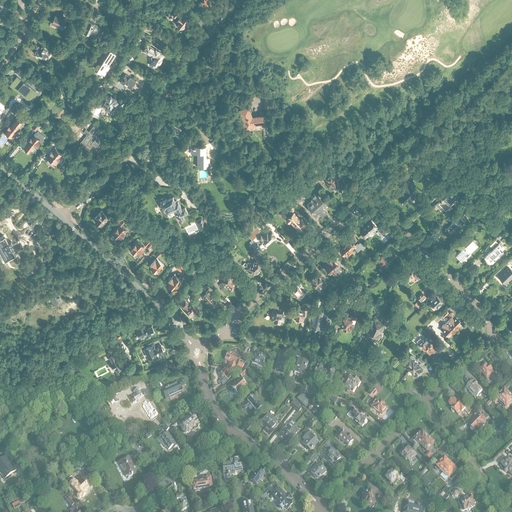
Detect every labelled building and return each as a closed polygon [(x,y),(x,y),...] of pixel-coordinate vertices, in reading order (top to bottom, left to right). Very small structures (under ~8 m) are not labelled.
[(208,0),(201,0),(200,2),(207,9),(213,4),(208,0)] [(176,9),(175,10),(173,8),(170,11),(172,13),(172,14),(172,15),(172,16),(172,17),(174,18),(175,18),(176,17),(178,19),(176,21),(178,23),(177,25),(179,27),(179,26),(183,29),(187,23),(189,25),(191,23),(186,18),(187,18),(180,12),(180,13),(176,9)] [(69,19),(71,15),(68,14),(64,13),(62,16),(64,16),(62,19),(55,16),(52,22),(58,26),(58,27),(61,29),(62,27),(63,28),(67,18),(69,19)] [(100,27),(97,26),(97,25),(94,24),(88,21),(85,27),(84,26),(83,30),(84,30),(84,32),(89,34),(95,37),(100,27)] [(46,59),(49,54),(47,52),(49,48),(43,45),(41,48),(39,47),(35,52),(37,54),(38,54),(38,55),(39,56),(40,56),(43,58),(43,59),(45,60),(45,59),(46,60),(44,62),(47,64),(49,61),(46,59)] [(155,50),(153,48),(148,46),(147,48),(145,47),(143,50),(152,56),(152,55),(154,56),(154,58),(153,60),(150,64),(156,68),(159,64),(162,60),(160,59),(162,57),(162,56),(161,55),(161,54),(159,53),(160,52),(156,49),(155,50)] [(98,70),(102,72),(105,74),(110,66),(108,65),(116,53),(110,49),(98,70)] [(126,74),(124,77),(120,82),(131,89),(136,81),(126,74)] [(17,78),(12,86),(32,101),(37,94),(17,78)] [(116,99),(114,98),(113,99),(111,99),(112,97),(111,95),(109,96),(109,97),(105,95),(103,100),(100,101),(102,104),(102,105),(106,106),(106,109),(106,111),(111,112),(112,111),(114,106),(120,108),(120,107),(122,108),(123,102),(122,102),(118,100),(118,101),(116,100),(116,99)] [(21,110),(17,107),(16,107),(12,111),(17,115),(21,110)] [(266,116),(265,116),(252,117),(248,107),(240,110),(243,118),(242,118),(243,119),(242,120),(243,121),(245,126),(249,125),(262,123),(262,124),(267,124),(266,116)] [(6,133),(5,134),(9,137),(10,136),(11,137),(13,133),(15,134),(17,131),(16,130),(18,127),(22,122),(23,122),(17,117),(16,118),(13,123),(10,126),(9,125),(7,128),(8,129),(5,132),(6,133)] [(98,139),(102,134),(104,132),(95,125),(89,132),(86,129),(84,132),(87,135),(80,143),(82,144),(82,145),(89,151),(93,145),(100,150),(105,144),(98,139)] [(27,144),(24,148),(25,148),(25,149),(28,152),(29,151),(30,152),(34,146),(36,147),(43,138),(36,133),(34,135),(32,137),(29,140),(30,141),(27,144)] [(211,143),(217,150),(221,147),(215,139),(211,143)] [(205,157),(205,156),(205,147),(203,147),(203,146),(201,146),(201,147),(192,147),(192,153),(198,153),(198,158),(197,159),(195,159),(195,165),(198,165),(198,167),(209,167),(209,166),(210,166),(210,162),(209,162),(209,157),(205,157)] [(61,158),(63,155),(55,149),(53,151),(52,151),(50,154),(51,155),(48,158),(49,159),(47,161),(52,165),(54,163),(56,165),(59,161),(58,160),(60,157),(61,158)] [(331,170),(336,165),(332,161),(327,167),(331,170)] [(338,184),(339,182),(339,181),(338,180),(337,180),(336,179),(338,178),(336,176),(335,174),(334,175),(331,170),(324,176),(325,177),(328,181),(327,182),(330,185),(331,184),(334,187),(336,189),(336,188),(337,189),(339,189),(340,188),(340,187),(339,186),(339,185),(338,184)] [(456,186),(461,181),(457,177),(452,181),(456,186)] [(410,187),(405,183),(400,187),(405,192),(404,193),(403,193),(402,194),(402,195),(398,198),(404,204),(408,201),(409,202),(410,201),(411,201),(412,199),(412,198),(413,197),(413,196),(416,192),(413,189),(411,187),(410,187)] [(444,209),(463,191),(459,188),(456,191),(454,188),(452,190),(446,195),(439,201),(435,205),(440,209),(442,207),(444,209)] [(296,204),(297,202),(298,203),(303,199),(297,193),(293,197),(291,199),(296,204)] [(325,207),(323,206),(325,204),(317,195),(317,196),(315,193),(311,196),(313,197),(311,199),(325,215),(327,212),(324,208),(325,207)] [(166,198),(159,202),(160,202),(159,203),(159,204),(160,205),(161,206),(163,209),(164,209),(166,214),(174,210),(175,211),(174,211),(176,215),(177,215),(180,221),(184,219),(182,216),(188,213),(185,207),(181,208),(179,204),(177,201),(175,203),(172,197),(166,200),(166,198)] [(322,217),(325,215),(311,199),(312,200),(307,204),(309,207),(308,208),(311,211),(316,216),(318,215),(319,216),(320,215),(322,217)] [(293,212),(292,211),(294,210),(292,209),(290,211),(289,212),(288,211),(287,211),(284,210),(281,213),(282,216),(285,217),(286,217),(287,218),(286,219),(289,223),(290,221),(294,225),(295,224),(295,223),(296,223),(295,222),(296,221),(295,220),(298,217),(293,212)] [(102,226),(113,214),(111,212),(107,216),(101,211),(98,213),(96,215),(97,215),(94,219),(102,226)] [(449,235),(464,220),(459,215),(443,230),(449,235)] [(298,230),(306,224),(301,218),(300,219),(298,217),(295,220),(296,221),(295,222),(296,223),(295,223),(295,224),(294,225),(293,226),(296,229),(297,228),(298,230)] [(482,218),(473,227),(477,231),(486,222),(487,220),(484,217),(483,218),(482,218)] [(121,226),(125,222),(123,220),(119,224),(120,225),(113,233),(120,239),(127,231),(121,226)] [(267,228),(272,224),(268,220),(264,224),(267,228)] [(389,231),(381,223),(378,227),(372,220),(360,231),(365,237),(369,234),(370,235),(371,235),(372,234),(373,234),(373,233),(374,233),(374,232),(374,231),(373,230),(376,228),(383,236),(389,231)] [(506,237),(510,233),(506,229),(502,233),(506,237)] [(275,237),(275,236),(272,233),(273,232),(271,230),(268,233),(267,232),(265,234),(270,241),(273,239),(274,239),(275,238),(275,237)] [(256,237),(254,235),(252,232),(248,236),(252,241),(256,237)] [(257,234),(259,236),(257,237),(260,240),(259,240),(262,243),(263,243),(265,246),(270,241),(265,234),(263,236),(261,234),(259,232),(257,234)] [(5,236),(0,238),(0,251),(5,261),(15,255),(10,246),(13,244),(11,241),(9,243),(5,236)] [(461,249),(462,250),(456,255),(456,256),(457,255),(462,260),(461,261),(478,245),(472,239),(465,246),(464,245),(461,249)] [(145,247),(137,240),(134,243),(135,244),(130,249),(137,255),(145,247)] [(149,249),(152,245),(153,244),(148,240),(144,244),(149,249)] [(351,250),(354,247),(349,241),(339,250),(344,255),(344,256),(346,259),(350,256),(348,254),(352,251),(351,250)] [(357,247),(356,248),(358,251),(361,248),(363,249),(365,247),(361,243),(359,245),(358,244),(356,245),(357,247)] [(500,248),(501,246),(498,243),(488,253),(487,255),(485,256),(491,263),(503,251),(500,248)] [(257,249),(256,248),(255,247),(251,251),(255,255),(255,256),(255,255),(261,250),(258,248),(257,249)] [(390,262),(397,256),(394,253),(388,259),(383,255),(377,260),(379,262),(379,263),(379,264),(380,265),(381,265),(382,266),(385,268),(390,263),(390,262)] [(258,258),(255,255),(255,256),(255,255),(253,257),(256,260),(253,263),(259,270),(265,264),(261,260),(260,261),(258,258)] [(156,272),(159,268),(163,264),(156,258),(149,266),(150,266),(150,267),(153,269),(152,270),(154,272),(155,271),(156,272)] [(342,270),(341,268),(333,260),(331,258),(328,261),(328,262),(324,266),(330,273),(332,271),(333,273),(337,270),(338,269),(341,272),(342,270)] [(259,270),(253,263),(251,261),(247,264),(246,263),(244,265),(249,271),(253,276),(259,270)] [(511,277),(511,270),(510,268),(508,267),(498,276),(505,284),(511,277)] [(419,276),(413,269),(407,274),(408,275),(407,276),(412,281),(412,280),(413,281),(419,276)] [(224,276),(233,287),(238,283),(230,274),(229,274),(228,272),(224,276)] [(169,278),(170,279),(167,282),(170,285),(169,287),(172,290),(174,288),(175,289),(180,284),(183,286),(183,285),(184,284),(183,282),(174,274),(171,277),(170,276),(169,278)] [(224,276),(224,277),(221,274),(220,275),(222,278),(224,280),(223,281),(222,280),(222,281),(222,282),(221,283),(219,285),(222,288),(224,286),(229,291),(233,287),(224,276)] [(322,289),(327,284),(319,275),(317,276),(315,274),(310,279),(313,282),(312,283),(315,286),(316,286),(319,289),(321,288),(322,289)] [(297,297),(299,300),(305,295),(303,292),(297,286),(291,291),(291,292),(291,293),(292,294),(293,294),(297,298),(297,297)] [(208,289),(206,291),(203,288),(199,292),(205,299),(205,300),(206,301),(208,301),(211,305),(212,304),(214,304),(215,303),(215,302),(218,299),(209,290),(209,289),(208,289)] [(340,295),(342,293),(337,288),(332,292),(336,297),(339,294),(340,295)] [(190,302),(193,299),(188,293),(183,298),(185,300),(181,304),(183,307),(184,307),(186,309),(185,310),(186,311),(186,312),(187,313),(188,314),(191,316),(195,313),(196,313),(197,312),(197,311),(198,310),(195,307),(192,303),(191,304),(190,302)] [(426,297),(422,293),(418,297),(422,301),(426,297)] [(442,304),(442,303),(441,303),(443,302),(434,293),(431,297),(432,298),(429,301),(436,308),(439,305),(439,306),(440,305),(442,304)] [(57,300),(55,296),(55,295),(53,296),(54,297),(50,299),(53,306),(59,303),(58,300),(57,300)] [(384,301),(381,307),(386,310),(389,304),(384,301)] [(291,305),(291,308),(296,309),(295,319),(303,320),(304,316),(305,317),(306,310),(300,309),(301,305),(291,305)] [(284,321),(285,309),(282,308),(281,313),(273,312),(272,313),(271,314),(271,316),(272,316),(272,319),(274,320),(274,321),(275,321),(276,322),(278,323),(279,322),(280,322),(280,320),(284,321)] [(448,313),(446,310),(447,310),(445,308),(439,314),(444,318),(446,317),(445,316),(448,313)] [(319,330),(320,328),(324,312),(316,310),(312,328),(319,330)] [(327,330),(332,312),(324,310),(324,312),(320,328),(327,330)] [(447,321),(456,330),(459,326),(458,326),(462,322),(456,316),(455,317),(454,315),(452,313),(452,314),(451,313),(449,315),(451,317),(447,321)] [(350,318),(348,317),(348,316),(348,315),(347,314),(346,314),(345,315),(344,316),(344,315),(344,317),(343,316),(342,318),(343,319),(340,327),(344,329),(344,330),(346,331),(347,330),(348,330),(352,331),(354,325),(351,324),(352,320),(352,319),(355,320),(357,317),(351,315),(350,318)] [(447,321),(444,318),(439,314),(434,319),(437,322),(441,319),(445,323),(442,326),(444,327),(442,328),(443,329),(443,330),(444,331),(444,332),(446,334),(447,334),(448,336),(452,332),(453,333),(456,330),(447,321)] [(382,330),(383,328),(383,327),(382,327),(384,323),(378,320),(379,318),(375,316),(369,328),(368,327),(367,329),(368,330),(365,335),(367,337),(367,338),(372,340),(373,339),(376,341),(377,339),(378,340),(380,339),(381,337),(381,335),(379,335),(381,331),(382,330)] [(151,335),(150,334),(155,332),(152,326),(148,328),(146,324),(136,329),(139,337),(144,335),(145,337),(146,337),(147,337),(151,335)] [(435,335),(431,331),(434,328),(430,324),(426,328),(430,332),(434,336),(435,335)] [(116,371),(122,368),(121,366),(122,365),(120,359),(118,360),(117,358),(118,357),(116,351),(114,352),(110,344),(118,340),(117,339),(123,336),(121,333),(110,339),(111,342),(109,343),(113,352),(109,355),(112,362),(111,363),(114,370),(116,369),(116,371)] [(424,341),(423,340),(419,344),(422,347),(422,349),(424,351),(425,351),(426,350),(430,353),(431,351),(432,352),(434,352),(436,350),(436,349),(435,348),(436,346),(429,339),(428,339),(427,338),(424,341)] [(164,353),(163,351),(160,345),(152,348),(151,345),(144,348),(149,358),(158,353),(159,356),(164,353)] [(106,353),(104,350),(93,355),(95,359),(106,353)] [(230,363),(235,366),(236,366),(240,358),(232,353),(231,355),(228,353),(224,360),(230,363)] [(246,363),(249,356),(244,354),(241,360),(246,363)] [(253,366),(253,365),(261,368),(265,358),(258,355),(257,356),(255,355),(252,364),(251,366),(253,366)] [(409,369),(417,362),(414,360),(415,359),(411,355),(409,358),(408,357),(406,360),(406,359),(403,363),(403,364),(402,365),(405,368),(406,367),(409,369)] [(283,372),(287,360),(279,358),(275,370),(283,372)] [(303,375),(307,363),(299,360),(294,372),(303,375)] [(422,370),(423,369),(425,367),(420,363),(419,364),(417,362),(409,369),(413,373),(412,374),(415,376),(416,376),(417,376),(421,372),(420,372),(422,370)] [(223,382),(225,379),(226,379),(227,380),(228,381),(232,375),(230,373),(235,366),(230,363),(225,369),(223,371),(221,371),(221,373),(220,374),(221,375),(223,382)] [(324,378),(327,372),(322,370),(323,366),(317,364),(316,368),(316,369),(315,371),(314,376),(315,376),(314,380),(317,381),(319,376),(324,378)] [(491,366),(490,366),(488,367),(486,365),(485,366),(480,370),(479,371),(481,375),(483,373),(487,379),(491,376),(495,382),(500,379),(495,372),(494,374),(492,371),(493,370),(492,369),(492,368),(491,366)] [(327,372),(324,378),(324,379),(331,382),(335,370),(328,367),(327,372)] [(356,388),(359,382),(346,375),(343,381),(342,381),(341,383),(343,384),(341,388),(352,393),(353,391),(355,387),(356,388)] [(238,395),(246,388),(243,384),(244,383),(240,379),(231,387),(234,391),(234,393),(235,394),(237,394),(238,395)] [(180,387),(182,386),(185,385),(183,381),(180,382),(161,390),(166,400),(170,398),(183,392),(182,390),(180,387)] [(472,381),(466,388),(474,395),(474,394),(477,397),(478,395),(479,396),(480,396),(481,395),(481,394),(481,393),(483,391),(480,389),(480,388),(477,385),(476,384),(474,383),(472,381)] [(263,384),(261,382),(256,386),(260,391),(266,385),(265,384),(264,384),(263,384)] [(340,394),(342,389),(339,388),(340,387),(338,386),(338,385),(336,384),(333,389),(340,394)] [(310,395),(311,391),(307,390),(308,387),(305,386),(302,392),(306,393),(310,395)] [(488,397),(492,393),(488,388),(484,392),(488,397)] [(152,405),(150,402),(151,402),(147,396),(147,397),(145,395),(144,396),(143,394),(141,395),(138,389),(133,392),(135,394),(129,398),(133,404),(136,402),(137,402),(140,401),(143,407),(144,406),(146,409),(148,407),(150,411),(149,411),(155,420),(158,417),(153,409),(154,408),(152,405)] [(373,399),(378,393),(373,389),(368,395),(373,399)] [(501,404),(511,394),(507,390),(507,391),(504,389),(500,393),(501,394),(496,398),(492,401),(495,404),(498,401),(501,404)] [(297,399),(306,408),(311,403),(302,394),(297,399)] [(336,403),(338,399),(331,394),(328,399),(336,403)] [(511,403),(511,396),(510,395),(511,394),(501,404),(504,407),(503,408),(505,410),(511,403)] [(256,411),(262,407),(252,396),(251,398),(250,397),(249,398),(250,399),(247,401),(248,401),(242,406),(245,409),(250,405),(256,411)] [(468,405),(465,408),(458,401),(459,401),(457,399),(457,400),(455,398),(452,400),(451,400),(449,401),(449,402),(450,403),(449,404),(452,407),(451,408),(452,408),(451,409),(451,411),(453,412),(454,412),(455,411),(459,415),(464,410),(468,414),(470,413),(471,414),(474,412),(472,410),(468,405)] [(483,402),(487,407),(492,402),(487,398),(483,402)] [(387,408),(377,399),(371,406),(381,415),(387,408)] [(327,417),(330,413),(324,408),(321,412),(327,417)] [(356,410),(351,416),(355,420),(355,421),(355,422),(357,423),(358,423),(359,423),(358,424),(361,427),(363,425),(365,425),(366,423),(366,421),(368,419),(356,410)] [(476,417),(470,424),(471,425),(469,427),(470,427),(470,429),(472,430),(473,430),(474,431),(477,433),(478,431),(480,431),(482,430),(482,428),(485,425),(483,423),(489,417),(485,413),(482,415),(481,414),(478,417),(477,417),(477,418),(476,417)] [(276,415),(275,415),(274,414),(272,417),(268,414),(260,425),(264,429),(276,415)] [(278,422),(274,419),(277,416),(276,415),(264,429),(264,430),(269,433),(278,422)] [(194,417),(193,416),(190,419),(189,418),(186,421),(187,421),(181,426),(181,428),(182,429),(184,432),(185,433),(187,433),(188,433),(189,433),(191,432),(191,430),(193,428),(194,430),(196,430),(198,429),(198,427),(197,425),(199,423),(199,422),(198,420),(197,420),(196,419),(196,418),(195,417),(194,417)] [(166,432),(170,429),(167,423),(166,423),(162,426),(166,432)] [(499,431),(502,434),(504,432),(505,433),(510,428),(509,427),(510,426),(510,425),(508,423),(507,423),(499,431)] [(289,424),(279,437),(283,441),(282,442),(283,442),(294,427),(292,425),(292,426),(289,424)] [(296,429),(295,428),(294,427),(283,442),(287,445),(298,431),(296,429)] [(351,443),(353,440),(350,438),(351,438),(348,435),(347,436),(343,432),(344,432),(341,429),(338,433),(341,435),(339,438),(342,441),(342,443),(343,443),(344,443),(348,446),(349,445),(350,445),(352,444),(351,443)] [(312,437),(315,435),(311,431),(307,435),(307,436),(303,440),(304,440),(303,441),(304,442),(303,444),(310,451),(318,443),(312,437)] [(421,446),(429,438),(428,437),(428,436),(427,435),(426,435),(423,432),(421,435),(420,434),(415,439),(418,443),(421,446)] [(167,433),(165,435),(165,436),(160,439),(168,451),(172,448),(173,449),(177,447),(167,433)] [(429,438),(421,446),(428,452),(433,447),(432,445),(434,443),(429,438)] [(138,440),(133,445),(132,446),(134,448),(135,447),(138,451),(144,447),(138,440)] [(330,449),(334,445),(329,440),(325,444),(330,449)] [(484,446),(481,449),(482,450),(482,451),(487,456),(487,455),(488,456),(498,447),(493,442),(492,442),(490,440),(487,443),(484,446)] [(410,462),(416,456),(406,445),(400,452),(402,454),(401,455),(403,457),(404,456),(405,457),(405,459),(406,460),(408,460),(410,462)] [(333,465),(340,458),(332,450),(325,457),(333,465)] [(313,463),(318,458),(319,457),(316,453),(310,459),(313,463)] [(0,472),(4,479),(16,471),(6,457),(0,460),(0,472)] [(122,459),(123,461),(118,463),(120,466),(121,465),(124,472),(123,473),(125,477),(127,476),(129,478),(132,476),(132,477),(136,474),(133,468),(135,467),(133,462),(132,462),(129,457),(125,459),(124,458),(122,459)] [(242,464),(240,464),(239,458),(233,459),(233,460),(230,460),(230,464),(232,476),(232,475),(235,475),(234,472),(243,471),(242,464)] [(504,471),(505,469),(506,469),(505,470),(505,472),(506,473),(507,473),(508,472),(511,476),(511,459),(510,461),(508,458),(505,461),(504,461),(502,461),(501,462),(502,464),(501,464),(502,465),(500,466),(504,471)] [(440,464),(436,469),(438,471),(440,470),(443,473),(451,464),(445,459),(443,461),(442,460),(439,463),(440,464)] [(318,465),(317,464),(316,465),(314,463),(311,469),(313,471),(311,473),(318,480),(326,472),(318,465)] [(227,477),(232,476),(230,464),(222,465),(223,468),(222,468),(223,473),(223,474),(226,474),(227,477)] [(443,473),(440,476),(446,481),(449,478),(451,481),(457,475),(455,472),(457,470),(451,464),(443,473)] [(422,477),(423,475),(428,471),(425,469),(421,473),(419,475),(422,477)] [(259,480),(264,474),(263,474),(258,470),(250,480),(256,485),(259,480)] [(388,476),(386,478),(389,481),(389,482),(391,484),(392,484),(394,486),(396,483),(398,485),(404,480),(401,477),(400,478),(394,472),(394,473),(392,471),(391,473),(390,473),(387,475),(388,476)] [(193,491),(212,488),(211,478),(210,478),(210,476),(206,476),(207,478),(203,479),(203,481),(192,483),(193,491)] [(68,482),(70,484),(79,494),(77,496),(80,499),(81,497),(82,498),(86,494),(83,492),(89,486),(91,488),(94,485),(87,477),(79,484),(74,479),(73,478),(68,482)] [(441,498),(449,491),(447,488),(443,492),(443,491),(442,492),(441,491),(437,494),(441,498)] [(373,499),(374,499),(373,497),(372,497),(369,490),(364,492),(365,494),(362,495),(363,496),(362,498),(363,499),(362,500),(363,504),(364,504),(365,506),(366,506),(367,507),(368,506),(369,508),(371,509),(373,508),(374,507),(373,505),(375,504),(373,499)] [(287,510),(293,504),(290,501),(292,500),(287,496),(286,497),(279,491),(273,496),(280,503),(278,505),(282,510),(284,507),(284,508),(285,507),(287,510)] [(260,502),(262,499),(263,500),(267,496),(263,492),(259,496),(257,498),(258,499),(257,499),(260,502)] [(177,502),(180,507),(179,507),(182,511),(189,507),(186,503),(185,497),(183,498),(183,495),(175,497),(176,502),(177,502)] [(475,505),(476,503),(475,501),(473,501),(470,495),(460,499),(463,507),(462,507),(462,508),(462,509),(463,510),(463,511),(464,511),(465,511),(468,509),(469,510),(473,509),(472,508),(475,506),(475,505)] [(71,507),(76,503),(71,497),(66,500),(71,507)] [(252,511),(250,503),(250,501),(243,499),(240,501),(241,505),(243,505),(244,509),(244,511),(252,511)] [(423,511),(424,507),(420,506),(420,504),(414,503),(414,504),(409,503),(409,501),(404,500),(403,504),(405,504),(404,507),(403,510),(404,510),(403,511),(423,511)]
